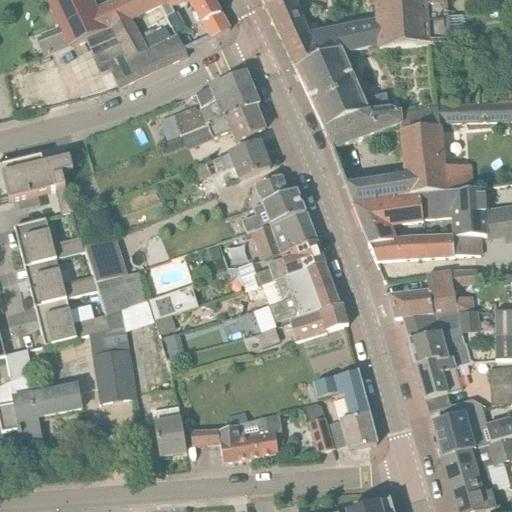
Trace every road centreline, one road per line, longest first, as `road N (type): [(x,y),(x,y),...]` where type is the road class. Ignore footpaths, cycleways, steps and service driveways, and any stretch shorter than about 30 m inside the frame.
road 1 (tertiary): [(408,469),(344,246),(255,43)]
road 2 (residential): [(0,507),(408,469)]
road 3 (residential): [(0,138),(63,122),(255,43)]
